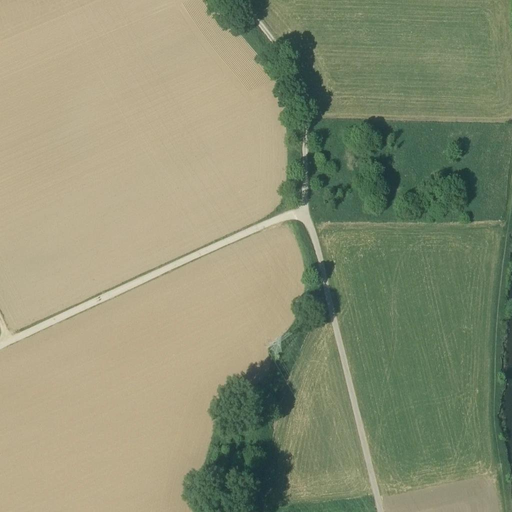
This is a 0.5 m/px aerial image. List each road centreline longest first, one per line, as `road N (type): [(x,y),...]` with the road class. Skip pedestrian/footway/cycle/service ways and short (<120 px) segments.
road 1 (track): [(0,349),(307,214)]
road 2 (track): [(307,214),(386,511)]
road 3 (track): [(243,0),(302,87),(307,214)]
